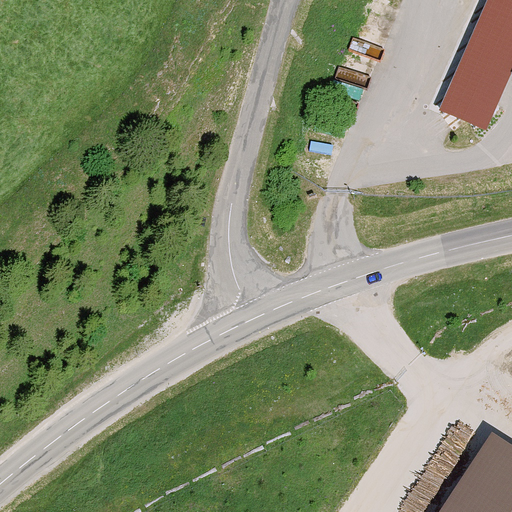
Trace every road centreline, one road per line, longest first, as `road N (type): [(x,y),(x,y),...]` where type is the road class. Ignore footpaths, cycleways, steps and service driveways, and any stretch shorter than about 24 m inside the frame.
road 1 (unclassified): [(257,314),(238,293),(226,250),(228,200),(282,0)]
road 2 (secondary): [(0,478),(164,363),(257,314)]
road 3 (secondary): [(257,314),(367,273),(511,234)]
